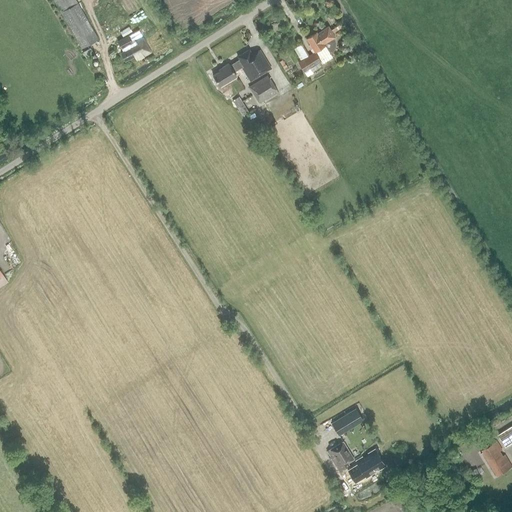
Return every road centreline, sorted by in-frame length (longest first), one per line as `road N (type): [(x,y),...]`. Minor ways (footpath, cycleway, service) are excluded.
road 1 (track): [(93,110),(308,431)]
road 2 (track): [(511,295),(335,0)]
road 3 (unclassified): [(0,168),(271,0)]
road 4 (track): [(361,507),(511,420)]
